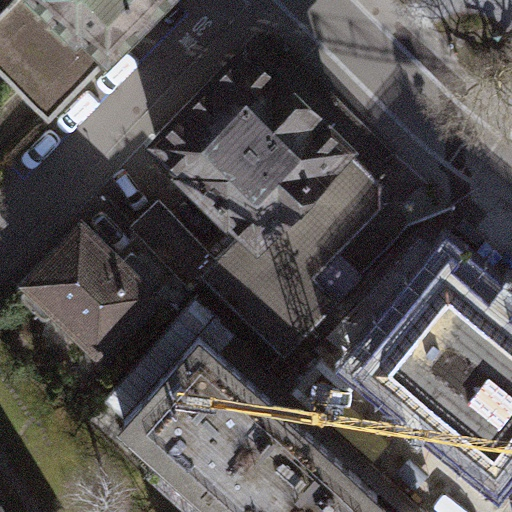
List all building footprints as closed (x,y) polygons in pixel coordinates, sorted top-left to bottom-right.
[(0,60),(51,112),(116,48),(69,0),(7,0),(0,7),(0,60)] [(69,0),(116,48),(165,0),(69,0)] [(253,36),(154,137),(246,227),(269,250),(352,166),(368,149),(253,36)] [(370,183),(352,166),(269,250),(246,227),(217,257),(198,275),(278,354),(330,300),(305,273),(372,207),(372,194),(370,183)] [(198,275),(217,257),(162,199),(132,228),(187,286),(198,275)] [(87,221),(30,280),(102,350),(160,291),(87,221)] [(511,297),(450,248),(360,361),(511,482),(511,297)] [(134,404),(202,328),(187,315),(120,391),(134,404)] [(388,511),(401,496),(210,330),(131,423),(231,511),(388,511)] [(0,511),(16,511),(0,484),(0,511)]
